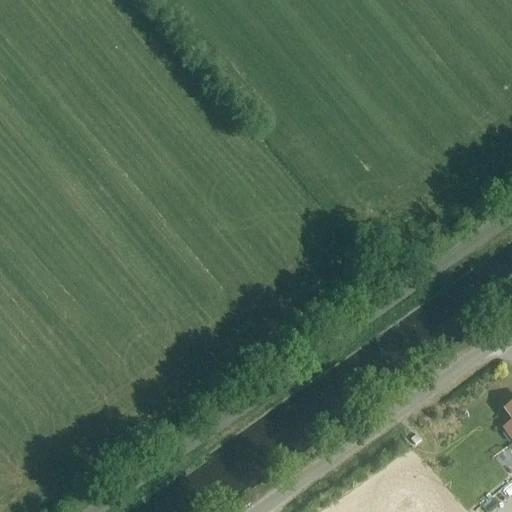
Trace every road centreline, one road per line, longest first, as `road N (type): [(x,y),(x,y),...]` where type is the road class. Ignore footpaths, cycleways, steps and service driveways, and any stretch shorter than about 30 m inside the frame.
road 1 (unclassified): [(94,511),(511,215)]
road 2 (unclassified): [(271,511),(511,336)]
